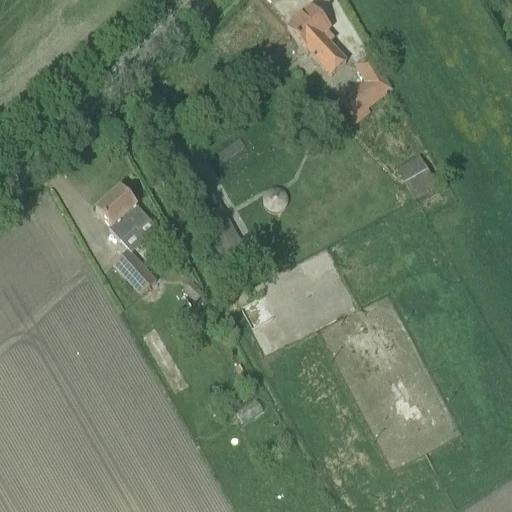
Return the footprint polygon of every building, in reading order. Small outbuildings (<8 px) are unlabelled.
[(286,33),(331,80),(348,64),(331,45),(334,42),(326,34),(330,31),(310,10),(286,33)] [(346,118),(354,127),(369,116),(367,113),(394,92),(372,58),(353,71),(362,86),(337,105),(339,107),(346,118)] [(334,111),(332,112),(334,113),(340,122),(346,118),(339,107),(334,111)] [(382,113),(375,119),(381,126),(387,120),(382,113)] [(221,116),(201,129),(208,139),(228,125),(221,116)] [(156,147),(170,177),(188,169),(174,138),(156,147)] [(419,159),(395,172),(413,204),(437,191),(419,159)] [(178,187),(203,232),(225,220),(200,175),(178,187)] [(108,233),(120,245),(135,231),(138,234),(149,224),(120,192),(95,214),(110,231),(108,233)] [(262,202),(261,205),(262,208),(263,212),(265,214),(268,216),(271,217),(275,217),(278,217),(282,215),(284,213),(286,210),(287,206),(286,202),(284,197),(282,194),(280,192),(277,192),(274,192),(269,193),(266,195),(264,198),(262,202)] [(113,268),(139,299),(155,285),(129,255),(113,268)] [(192,286),(184,296),(194,305),(203,295),(192,286)] [(275,387),(293,378),(282,357),(265,365),(275,387)]
